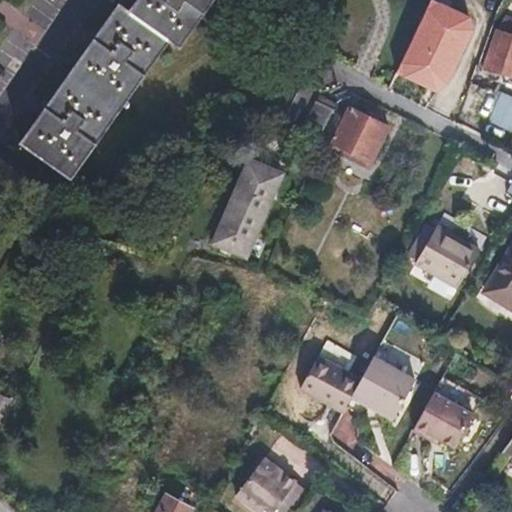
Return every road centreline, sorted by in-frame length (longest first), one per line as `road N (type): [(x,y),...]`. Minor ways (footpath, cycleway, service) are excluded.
road 1 (residential): [(511,169),(326,75)]
road 2 (residential): [(0,109),(78,0)]
